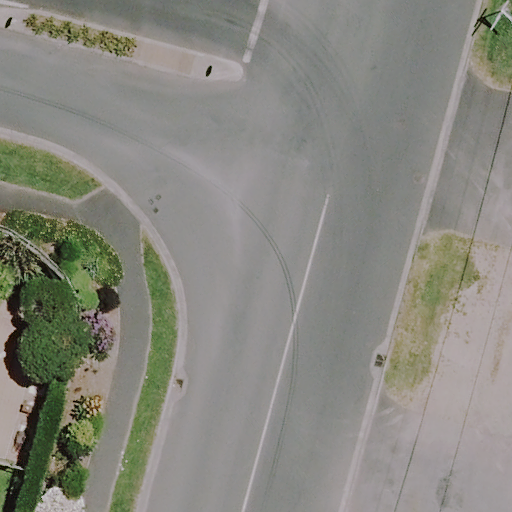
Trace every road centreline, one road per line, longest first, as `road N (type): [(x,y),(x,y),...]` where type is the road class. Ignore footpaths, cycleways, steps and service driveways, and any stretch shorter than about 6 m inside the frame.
road 1 (unclassified): [(347,104),(238,511)]
road 2 (residential): [(347,104),(0,10)]
